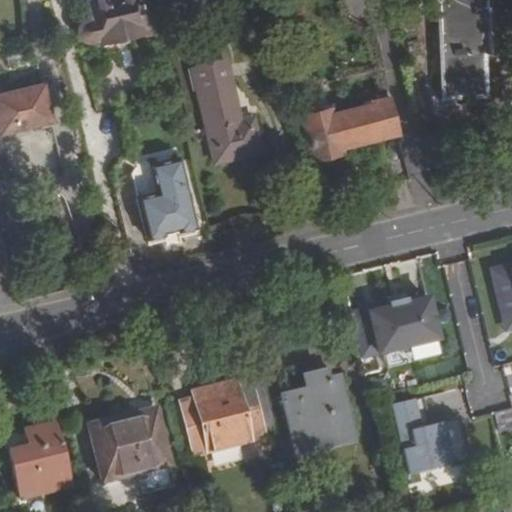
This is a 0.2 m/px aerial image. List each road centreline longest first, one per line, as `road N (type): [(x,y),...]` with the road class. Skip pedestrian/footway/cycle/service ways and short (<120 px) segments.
road 1 (tertiary): [(0,332),(443,224)]
road 2 (unknown): [(124,302),(50,0)]
road 3 (residential): [(443,224),(487,393)]
